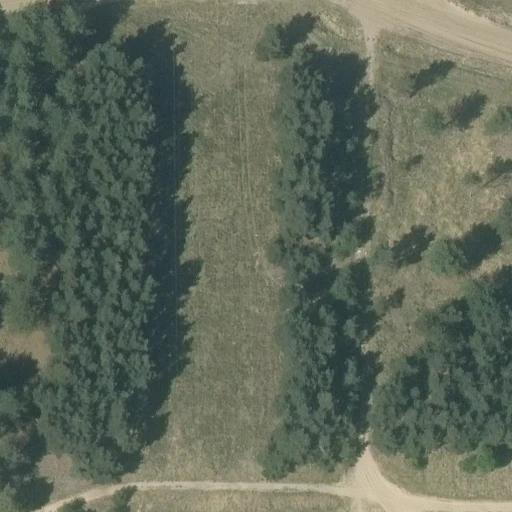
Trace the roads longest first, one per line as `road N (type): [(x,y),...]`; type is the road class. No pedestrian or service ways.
road 1 (track): [(367,0),(366,465),(390,511)]
road 2 (track): [(400,0),(511,54)]
